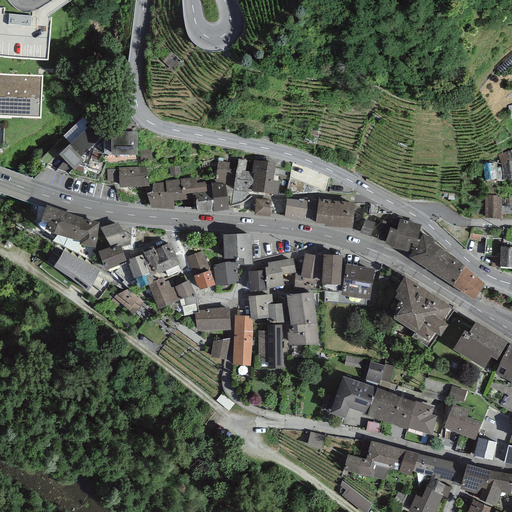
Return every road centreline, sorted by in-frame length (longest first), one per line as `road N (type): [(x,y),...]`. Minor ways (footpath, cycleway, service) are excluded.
road 1 (tertiary): [(417,217),(305,159),(148,121),(134,88),(144,0)]
road 2 (primary): [(166,218),(340,239),(405,266),(511,329)]
road 3 (residential): [(233,304),(227,372),(242,403),(464,458)]
road 4 (track): [(293,420),(253,424),(251,433),(348,511)]
road 5 (primary): [(0,179),(123,216),(166,218)]
